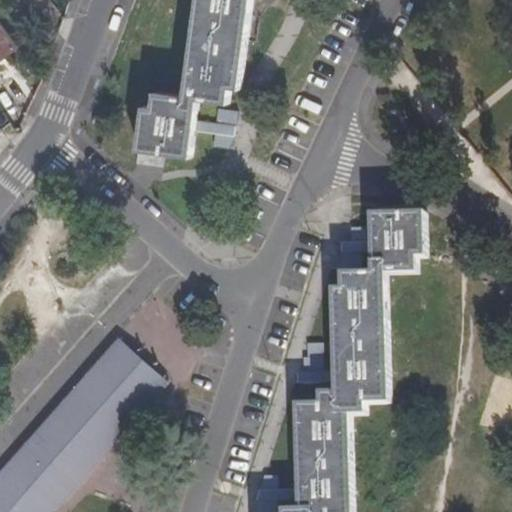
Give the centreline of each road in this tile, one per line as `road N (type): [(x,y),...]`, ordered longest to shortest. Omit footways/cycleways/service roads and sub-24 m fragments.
road 1 (residential): [(51,135),(178,254),(231,292),(257,299)]
road 2 (residential): [(257,299),(193,511)]
road 3 (residential): [(324,147),(483,213),(511,243)]
road 4 (residential): [(324,147),(257,299)]
road 5 (residential): [(324,147),(394,0)]
road 6 (residential): [(51,135),(105,0)]
